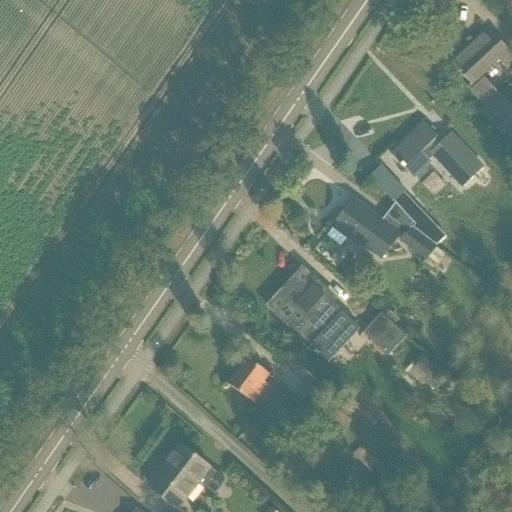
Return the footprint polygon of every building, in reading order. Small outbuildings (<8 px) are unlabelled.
[(486,107),(481,112),(510,144),(511,142),(511,109),(481,76),(498,61),(506,69),(511,63),(511,54),(501,43),(496,47),(484,35),(452,65),(470,85),(467,88),(486,107)] [(435,139),(437,137),(425,125),(391,156),(412,178),(434,157),(454,178),(463,188),(482,169),(450,135),(439,144),(435,139)] [(369,177),(383,192),(394,203),(405,193),(380,167),(369,177)] [(326,237),(340,247),(346,240),(357,248),(360,245),(381,260),(399,235),(353,201),(333,227),(326,237)] [(415,225),(412,229),(435,247),(444,239),(426,220),(417,228),(415,225)] [(435,248),(410,228),(400,241),(426,260),(435,248)] [(314,353),(317,356),(319,354),(328,363),(360,329),(328,301),(332,296),(302,269),(267,307),(289,327),(291,325),(311,343),(309,346),(315,351),(314,353)] [(363,334),(388,356),(406,337),(380,315),(363,334)] [(406,369),(422,385),(436,371),(420,356),(406,369)] [(267,386),(263,383),(269,375),(247,359),(228,385),(254,404),(267,386)] [(296,381),(303,388),(313,377),(295,360),(283,373),(294,383),(296,381)] [(297,422),(290,432),(301,440),(330,400),(313,388),(291,417),(297,422)] [(165,472),(151,491),(177,510),(209,468),(180,446),(162,470),(165,472)] [(352,455),(370,472),(379,463),(361,446),(352,455)]
